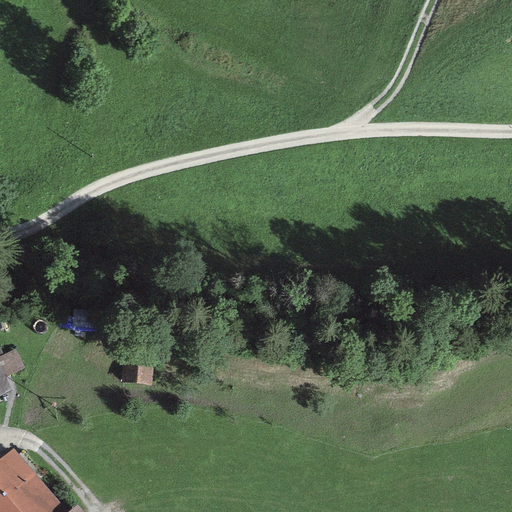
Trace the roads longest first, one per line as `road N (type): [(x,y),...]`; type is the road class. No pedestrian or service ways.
road 1 (track): [(511,130),(349,130),(171,163),(105,185),(0,237)]
road 2 (track): [(88,0),(349,130),(396,86),(432,0)]
road 3 (track): [(0,438),(37,439),(104,511)]
